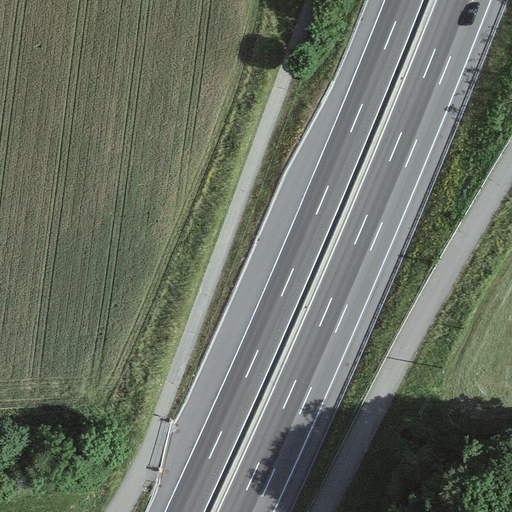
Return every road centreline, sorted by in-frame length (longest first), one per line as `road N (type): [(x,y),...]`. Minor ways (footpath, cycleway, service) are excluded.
road 1 (motorway): [(406,0),(186,511)]
road 2 (motorway): [(248,511),(466,0)]
road 3 (unclassified): [(120,511),(317,0)]
road 4 (unclassified): [(326,511),(407,350),(511,169)]
